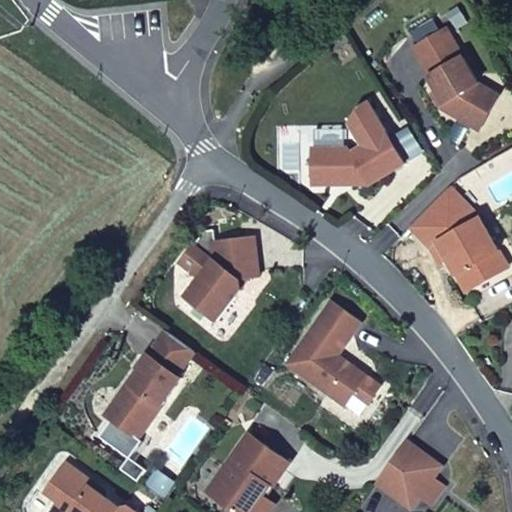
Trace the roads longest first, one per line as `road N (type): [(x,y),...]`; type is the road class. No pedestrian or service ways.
road 1 (residential): [(211,158),(365,254),(472,377),(511,438)]
road 2 (residential): [(161,91),(28,0)]
